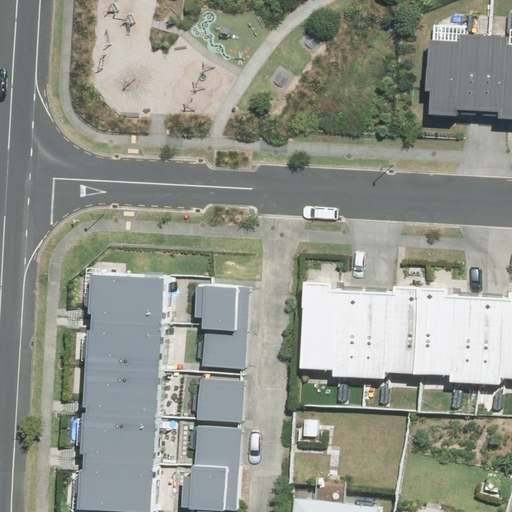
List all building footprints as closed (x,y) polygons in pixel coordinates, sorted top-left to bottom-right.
[(431,100),(482,103),(486,26),(435,23),(431,100)] [(482,103),(511,104),(511,26),(486,26),(482,103)] [(215,38),(171,31),(168,52),(212,59),(215,38)] [(142,56),(118,56),(118,104),(141,104),(142,56)] [(225,63),(202,62),(199,94),(195,94),(194,107),(215,108),(215,98),(222,99),(225,63)] [(102,265),(100,310),(174,313),(176,268),(102,265)] [(247,279),(202,278),(200,350),(245,351),(247,279)] [(425,282),(312,278),(309,368),(422,371),(425,282)] [(511,284),(425,282),(422,371),(511,373),(511,284)] [(100,310),(97,355),(172,359),(174,313),(100,310)] [(97,355),(95,400),(169,404),(172,359),(97,355)] [(241,364),(198,363),(197,404),(240,405),(241,364)] [(95,400),(93,446),(167,449),(169,404),(95,400)] [(238,411),(195,410),(194,451),(237,452),(238,411)] [(93,446),(91,491),(165,495),(167,449),(93,446)] [(241,459),(198,458),(196,499),(239,500),(241,459)] [(377,511),(378,506),(292,498),(290,511),(377,511)]
